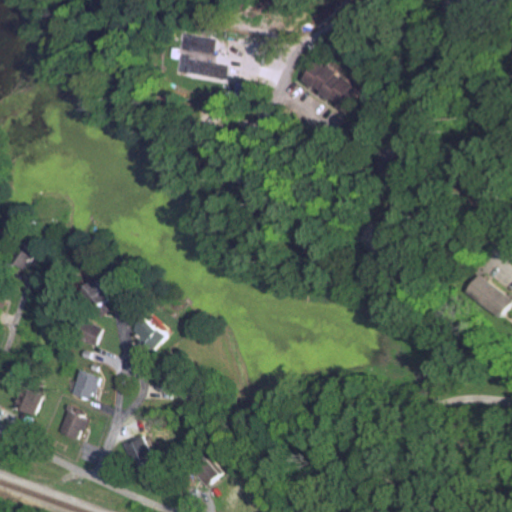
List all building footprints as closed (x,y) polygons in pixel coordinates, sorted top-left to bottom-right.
[(448,0),(443,9),(478,29),(488,12),(483,9),(478,6),(479,4),(471,0),(448,0)] [(355,111),(369,92),(361,86),(363,84),(352,76),(351,78),(344,73),(345,71),(336,64),(334,65),(326,59),(311,79),(321,86),(322,84),(329,89),(328,91),(338,99),(339,97),(346,102),(345,104),(355,111)] [(235,65),(194,61),(193,74),(234,78),(235,65)] [(243,96),(246,80),(259,83),(257,98),(243,96)] [(221,158),(233,148),(237,144),(229,134),(228,135),(223,129),(219,133),(208,142),(221,158)] [(436,180),(437,139),(418,138),(416,179),(436,180)] [(468,182),(477,164),(511,182),(511,202),(505,199),(504,201),(486,192),(468,182)] [(288,229),(302,213),(296,207),(299,204),(286,193),(284,196),(276,189),(265,179),(258,187),(251,194),(288,229)] [(409,231),(430,196),(413,187),(392,221),(409,231)] [(334,266),(346,251),(333,241),(331,239),(333,237),(323,229),(319,234),(316,231),(311,228),(302,241),(334,266)] [(34,269),(47,252),(33,241),(20,257),(34,269)] [(507,316),(508,315),(511,310),(511,292),(488,274),(475,290),(507,316)] [(120,310),(110,316),(106,309),(104,310),(91,290),(108,279),(120,298),(115,302),(120,310)] [(0,281),(16,289),(11,300),(7,309),(0,305),(0,281)] [(139,297),(129,293),(132,287),(142,292),(139,297)] [(148,307),(151,300),(146,298),(143,305),(148,307)] [(103,345),(111,328),(90,317),(81,334),(103,345)] [(163,350),(157,344),(156,346),(146,337),(149,334),(145,330),(158,317),(171,329),(172,328),(179,335),(163,350)] [(95,359),(97,352),(89,350),(87,356),(95,359)] [(170,386),(175,358),(194,361),(189,389),(170,386)] [(22,375),(26,363),(34,366),(30,377),(22,375)] [(99,393),(100,388),(105,378),(99,376),(83,369),(75,392),(93,399),(95,392),(99,393)] [(35,415),(44,395),(42,394),(44,390),(24,382),(18,395),(19,396),(15,406),(35,415)] [(78,438),(81,429),(84,430),(85,428),(88,418),(80,415),(82,410),(68,404),(66,409),(68,410),(60,431),(78,438)] [(136,471),(157,463),(145,434),(125,442),(136,471)] [(210,486),(196,470),(212,457),(213,457),(214,456),(227,472),(210,486)]
